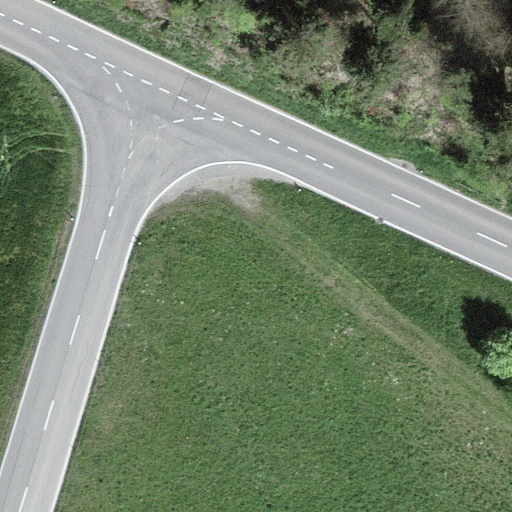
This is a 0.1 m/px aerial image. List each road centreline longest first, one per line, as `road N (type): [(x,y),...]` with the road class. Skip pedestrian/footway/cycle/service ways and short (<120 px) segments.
road 1 (tertiary): [(22,511),(154,88)]
road 2 (tertiary): [(511,252),(154,88)]
road 3 (tertiary): [(154,88),(0,15)]
